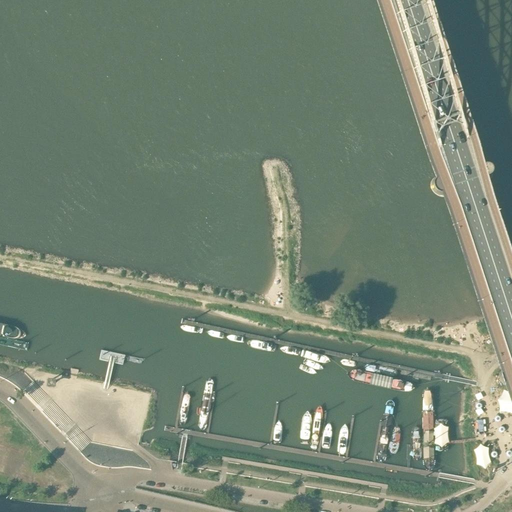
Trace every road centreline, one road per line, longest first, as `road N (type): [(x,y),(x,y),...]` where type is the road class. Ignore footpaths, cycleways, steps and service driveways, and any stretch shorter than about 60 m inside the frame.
road 1 (primary): [(402,0),(511,327)]
road 2 (residential): [(373,511),(139,476),(106,493)]
road 3 (residential): [(106,493),(0,393)]
